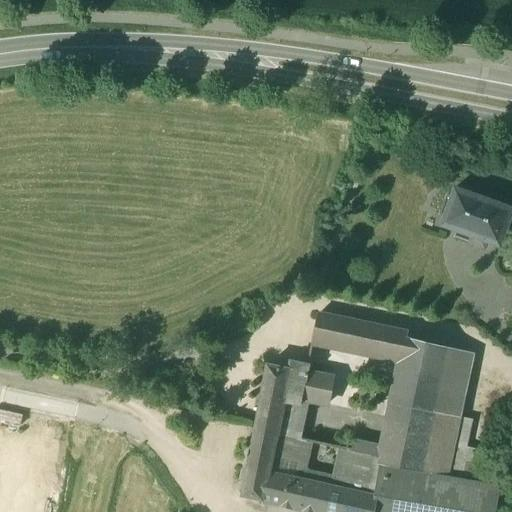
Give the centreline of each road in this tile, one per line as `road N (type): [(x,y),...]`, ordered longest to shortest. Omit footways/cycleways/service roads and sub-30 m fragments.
road 1 (secondary): [(125,48),(511,122)]
road 2 (secondary): [(511,95),(257,51),(125,48)]
road 3 (secondary): [(0,55),(125,48)]
